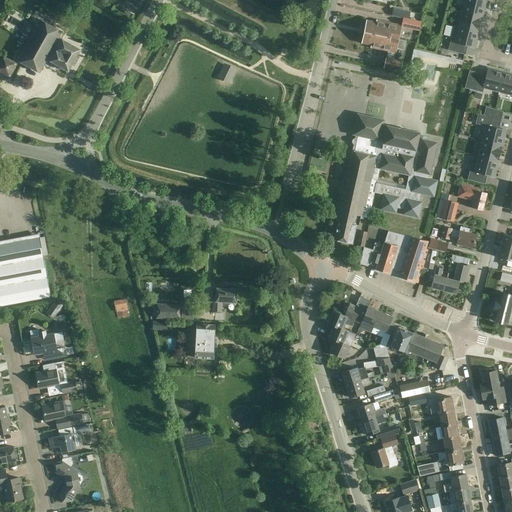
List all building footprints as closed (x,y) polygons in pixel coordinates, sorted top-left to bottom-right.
[(465,0),(463,12),(482,16),(486,0),(484,0),(465,0)] [(403,18),(408,19),(410,12),(393,8),(392,15),(403,18)] [(463,12),(459,27),(478,32),(482,16),(463,12)] [(402,27),(419,30),(421,22),(408,19),(403,18),(402,27)] [(17,61),(40,73),(47,59),(57,42),(63,32),(41,19),(17,61)] [(364,32),(398,39),(401,25),(377,20),(377,23),(367,20),(364,32)] [(449,50),(465,54),(467,46),(474,48),(478,32),(459,27),(455,42),(451,41),(449,50)] [(388,51),(387,58),(393,59),(398,39),(364,32),(362,43),(372,45),(371,47),(388,51)] [(60,44),(57,42),(47,59),(69,71),(80,50),(63,40),(60,44)] [(17,63),(4,57),(0,63),(0,71),(10,77),(17,63)] [(393,59),(387,58),(386,58),(384,68),(400,72),(403,61),(393,59)] [(230,82),(238,68),(226,62),(218,76),(230,82)] [(465,88),(482,92),(483,88),(499,92),(504,72),(488,68),(486,75),(470,71),(465,88)] [(511,74),(504,72),(499,92),(511,94),(511,74)] [(483,141),(502,146),(506,130),(499,128),(503,112),(486,108),(484,116),(478,114),(476,123),(486,126),(486,128),(483,141)] [(337,221),(339,221),(335,240),(353,244),(357,225),(359,225),(360,218),(363,219),(364,217),(369,218),(375,192),(383,194),(380,209),(396,213),(397,208),(404,209),(403,214),(418,218),(422,202),(419,201),(421,194),(434,196),(437,181),(429,179),(429,174),(430,174),(434,158),(437,142),(419,138),(420,133),(388,126),(383,145),(377,143),(378,140),(380,140),(384,120),(358,114),(353,135),(358,136),(354,151),(352,150),(351,158),(346,179),(348,180),(345,192),(343,191),(337,221)] [(483,141),(479,156),(498,161),(502,146),(483,141)] [(468,179),(485,183),(487,175),(494,177),(498,161),(479,156),(475,172),(471,171),(468,179)] [(472,207),(483,210),(487,193),(477,191),(478,188),(460,184),(457,196),(473,200),(472,207)] [(444,199),(439,218),(454,221),(458,203),(444,199)] [(456,244),(473,248),(476,235),(469,233),(470,229),(461,226),(460,231),(459,231),(452,229),(452,228),(443,226),(441,237),(450,240),(450,236),(458,238),(456,244)] [(359,230),(356,245),(365,247),(367,232),(359,230)] [(376,269),(418,282),(425,261),(428,249),(426,249),(429,241),(413,237),(388,231),(385,242),(384,242),(383,245),(375,243),(373,250),(364,247),(361,258),(360,264),(368,266),(369,263),(377,266),(376,269)] [(511,236),(503,234),(500,245),(511,248),(511,236)] [(0,306),(51,297),(40,237),(0,244),(0,306)] [(448,243),(431,239),(429,248),(446,252),(448,243)] [(511,248),(500,245),(497,257),(508,259),(506,266),(511,267),(511,248)] [(426,261),(434,263),(436,251),(428,249),(425,261),(426,261)] [(451,260),(467,264),(469,259),(452,255),(451,260)] [(444,290),(457,294),(460,282),(465,283),(469,266),(458,263),(454,280),(447,278),(444,290)] [(431,287),(444,290),(447,278),(440,276),(442,268),(437,267),(435,275),(434,275),(431,287)] [(511,283),(511,274),(503,272),(501,281),(511,283)] [(231,288),(230,289),(216,288),(216,296),(213,295),(212,313),(221,313),(222,302),(236,302),(237,289),(235,289),(234,288),(231,288)] [(511,295),(502,293),(500,300),(498,300),(495,312),(497,312),(495,321),(508,324),(511,310),(511,295)] [(129,316),(125,299),(114,301),(117,318),(129,316)] [(356,321),(361,308),(350,303),(344,315),(333,310),(327,323),(334,326),(334,325),(342,328),(345,322),(352,326),(354,321),(356,321)] [(157,319),(180,320),(180,305),(167,304),(167,307),(157,307),(157,319)] [(366,310),(361,308),(356,321),(361,324),(362,321),(374,326),(380,312),(368,306),(366,310)] [(380,312),(374,326),(386,331),(393,317),(380,312)] [(153,329),(167,330),(167,322),(153,321),(153,329)] [(196,358),(213,359),(213,356),(214,325),(198,324),(196,355),(196,358)] [(343,343),(344,343),(349,331),(342,328),(334,325),(334,326),(329,337),(335,340),(343,343)] [(404,355),(414,359),(416,354),(415,353),(422,336),(399,327),(391,345),(406,351),(404,355)] [(53,333),(46,335),(45,331),(39,332),(39,336),(31,338),(32,342),(31,343),(32,349),(33,349),(34,350),(35,354),(53,351),(54,358),(67,355),(65,347),(57,349),(53,333)] [(380,344),(380,345),(381,348),(386,346),(386,345),(390,335),(384,333),(380,344)] [(435,367),(443,370),(448,358),(441,355),(444,346),(422,336),(415,353),(416,354),(437,362),(435,367)] [(330,352),(345,358),(350,346),(344,343),(343,343),(335,340),(330,352)] [(381,348),(380,345),(373,347),(375,355),(388,352),(386,346),(381,348)] [(376,361),(377,361),(390,358),(388,352),(375,355),(377,361),(376,361)] [(383,365),(385,372),(393,370),(390,358),(377,361),(376,361),(378,367),(383,365)] [(36,373),(39,388),(59,384),(56,368),(56,369),(54,363),(43,365),(44,371),(36,373)] [(341,372),(345,385),(368,378),(373,376),(372,372),(367,374),(365,367),(358,369),(357,367),(341,372)] [(486,399),(487,405),(505,402),(503,387),(499,388),(496,370),(492,371),(491,369),(485,370),(485,372),(481,373),(483,384),(480,385),(483,399),(486,399)] [(345,385),(349,398),(365,393),(363,386),(370,383),(368,378),(345,385)] [(63,394),(77,391),(75,381),(61,383),(63,394)] [(418,382),(399,386),(401,398),(420,394),(418,382)] [(367,391),(369,397),(373,395),(385,391),(383,385),(367,391)] [(373,395),(376,402),(391,397),(389,390),(385,391),(373,395)] [(436,399),(439,413),(454,410),(451,396),(436,399)] [(46,421),(66,417),(63,401),(42,405),(46,421)] [(384,408),(376,410),(373,403),(357,408),(362,421),(386,413),(384,408)] [(439,413),(441,426),(456,423),(454,410),(439,413)] [(67,415),(69,426),(84,424),(83,422),(90,421),(88,413),(82,414),(82,413),(67,415)] [(377,416),(362,421),(364,427),(361,428),(364,435),(366,434),(366,435),(375,432),(380,431),(380,430),(378,424),(389,421),(387,413),(386,413),(377,416)] [(489,420),(492,438),(507,435),(511,433),(511,427),(505,428),(503,418),(489,420)] [(0,434),(10,433),(7,420),(0,421),(0,434)] [(441,426),(444,439),(459,436),(456,423),(441,426)] [(380,430),(380,431),(375,432),(377,439),(400,432),(397,425),(380,430)] [(62,453),(76,450),(76,448),(80,447),(77,432),(76,433),(75,426),(58,430),(59,435),(49,438),(51,448),(61,446),(62,453)] [(511,433),(507,435),(492,438),(495,455),(510,452),(508,440),(511,439),(511,433)] [(372,452),(377,467),(388,464),(390,467),(398,465),(391,446),(398,444),(395,434),(380,438),(384,448),(372,452)] [(446,452),(461,449),(459,436),(444,439),(446,452)] [(0,463),(16,461),(13,446),(0,448),(0,463)] [(461,449),(446,452),(438,453),(439,460),(447,458),(449,465),(464,462),(461,449)] [(62,462),(54,463),(56,472),(55,474),(60,478),(61,476),(65,478),(66,485),(60,493),(62,502),(71,501),(80,487),(79,485),(83,480),(82,475),(77,472),(77,471),(71,467),(73,463),(72,457),(63,458),(62,462)] [(437,462),(417,465),(420,476),(440,471),(437,462)] [(497,465),(499,478),(511,475),(511,462),(497,465)] [(4,486),(7,501),(23,498),(19,478),(8,480),(5,469),(0,469),(0,490),(2,490),(2,486),(4,486)] [(425,496),(427,496),(437,493),(434,482),(441,480),(439,474),(427,477),(430,488),(424,490),(425,496)] [(453,490),(468,487),(466,474),(451,477),(452,483),(443,485),(445,492),(449,491),(453,490)] [(511,475),(499,478),(502,490),(511,488),(511,475)] [(403,495),(420,490),(416,479),(400,484),(403,495)] [(471,500),(468,487),(453,490),(449,491),(452,504),(471,500)] [(511,488),(502,490),(504,502),(511,500),(511,488)] [(440,506),(438,498),(437,493),(427,496),(429,508),(440,506)] [(412,511),(407,495),(399,498),(399,497),(385,502),(388,511),(412,511)] [(457,511),(472,511),(471,500),(452,504),(449,504),(451,511),(457,510),(457,511)]
